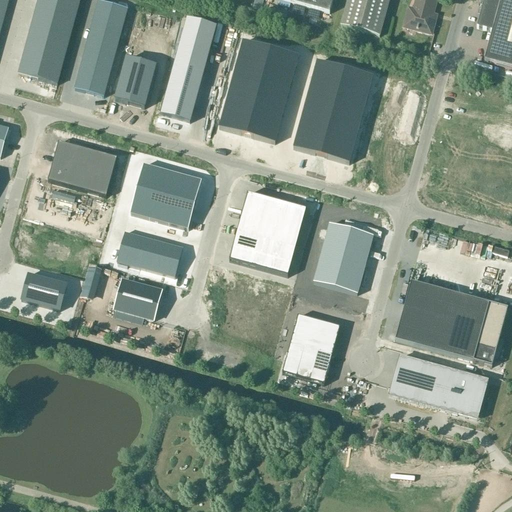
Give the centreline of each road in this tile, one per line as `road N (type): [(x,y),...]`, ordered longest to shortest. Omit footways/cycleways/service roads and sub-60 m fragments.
road 1 (unclassified): [(404,207),(464,0)]
road 2 (unclassified): [(231,161),(38,108)]
road 3 (unclassified): [(404,207),(231,161)]
road 4 (unclassified): [(231,161),(191,313)]
road 5 (unclassified): [(365,358),(404,207)]
road 6 (unclassified): [(38,108),(0,253)]
